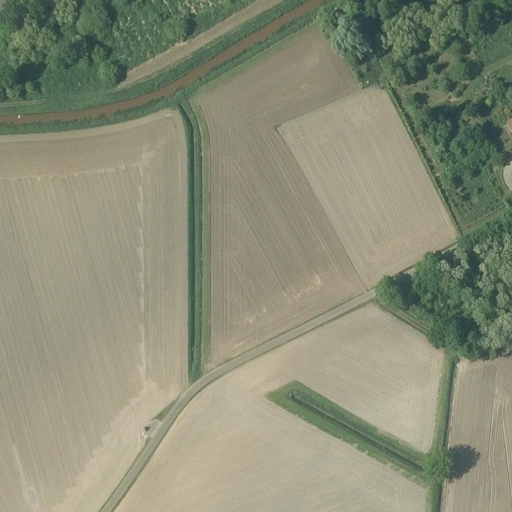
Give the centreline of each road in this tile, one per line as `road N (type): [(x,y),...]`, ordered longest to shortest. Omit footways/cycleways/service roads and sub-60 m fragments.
road 1 (unclassified): [(511,218),(197,382),(104,511)]
road 2 (track): [(0,113),(129,91),(296,0)]
